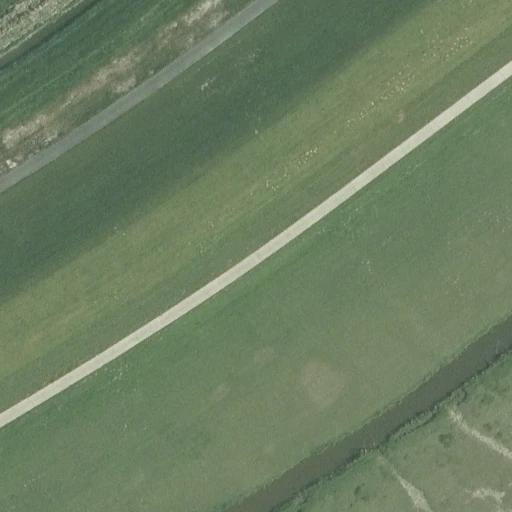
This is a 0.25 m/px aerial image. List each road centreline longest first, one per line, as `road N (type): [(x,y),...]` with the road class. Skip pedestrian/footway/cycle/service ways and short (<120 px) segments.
road 1 (track): [(0,420),(162,325),(511,70)]
road 2 (track): [(268,0),(0,185)]
